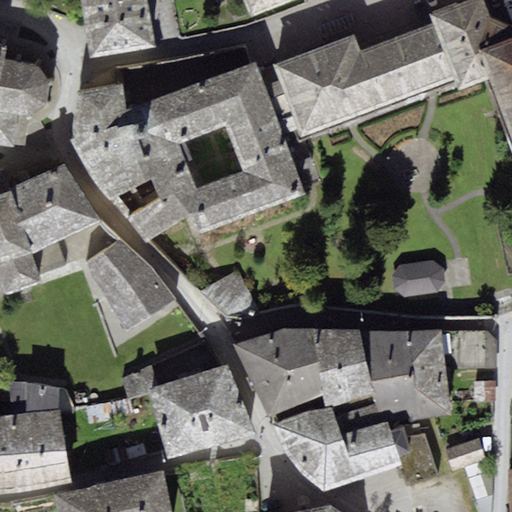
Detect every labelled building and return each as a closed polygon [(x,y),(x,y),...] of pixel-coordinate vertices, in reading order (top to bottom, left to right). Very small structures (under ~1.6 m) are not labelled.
[(146,0),(82,0),(92,55),(155,44),(146,0)] [(245,0),(252,17),(292,0),(245,0)] [(511,26),(492,17),(484,0),(466,0),(429,14),(434,24),(456,83),(458,92),(490,79),(511,135),(511,26)] [(298,128),(303,140),(456,83),(434,24),(360,51),(355,35),(282,63),(275,65),(281,81),(298,128)] [(0,142),(13,144),(17,120),(31,117),(47,105),(51,85),(44,70),(32,63),(6,58),(8,46),(0,43),(0,142)] [(264,87),(255,64),(128,111),(122,83),(81,90),(71,141),(112,202),(153,182),(160,200),(130,217),(146,240),(191,216),(199,231),(303,191),(286,141),(283,134),(264,87)] [(281,81),(264,87),(283,134),(298,128),(281,81)] [(101,222),(65,163),(7,189),(9,193),(0,195),(0,279),(6,296),(42,282),(31,253),(101,222)] [(84,264),(128,330),(175,300),(152,270),(121,239),(84,264)] [(434,262),(401,265),(393,275),(394,289),(405,295),(439,294),(446,283),(443,268),(434,262)] [(239,270),(201,291),(228,314),(259,311),(239,270)] [(285,329),(234,344),(268,418),(323,395),(314,328),(285,329)] [(361,329),(314,328),(323,395),(326,406),(374,394),(361,329)] [(441,330),(361,329),(374,394),(375,405),(381,417),(394,415),(395,420),(413,417),(414,420),(450,414),(441,330)] [(486,330),(458,331),(459,370),(498,369),(497,340),(486,330)] [(227,365),(149,389),(169,460),(255,435),(227,365)] [(26,380),(9,382),(12,414),(28,412),(60,409),(75,406),(66,389),(26,380)] [(496,380),(474,381),(475,402),(497,401),(496,380)] [(333,407),(274,425),(299,470),(324,491),(401,464),(389,423),(384,425),(381,417),(375,405),(337,416),(333,407)] [(12,414),(0,414),(0,495),(8,495),(72,484),(60,409),(28,412),(12,414)] [(480,438),(445,449),(452,471),(487,460),(480,438)] [(173,511),(164,470),(54,495),(58,511),(173,511)]
